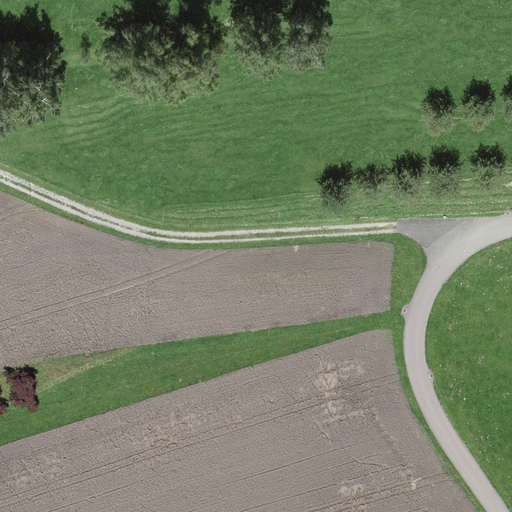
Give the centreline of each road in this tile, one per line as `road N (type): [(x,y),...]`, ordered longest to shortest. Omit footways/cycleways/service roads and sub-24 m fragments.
road 1 (track): [(468,238),(157,239),(0,174)]
road 2 (unclassified): [(511,229),(468,238),(444,260),(423,302),(415,348),(426,393),(501,511)]
